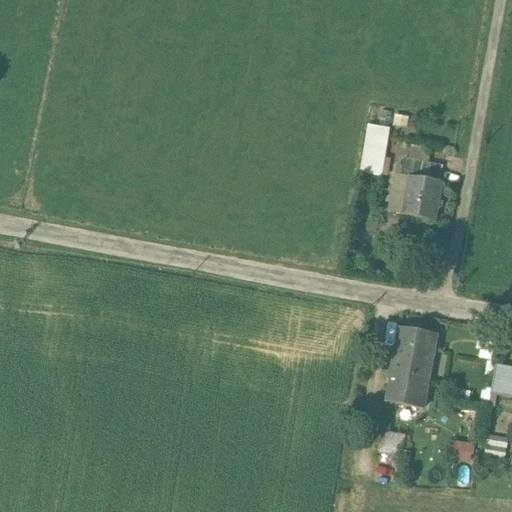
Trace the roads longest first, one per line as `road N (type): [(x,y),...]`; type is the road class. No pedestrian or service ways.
road 1 (unclassified): [(0,223),(446,306)]
road 2 (unclassified): [(502,0),(446,306)]
road 3 (track): [(392,295),(379,327),(346,511)]
